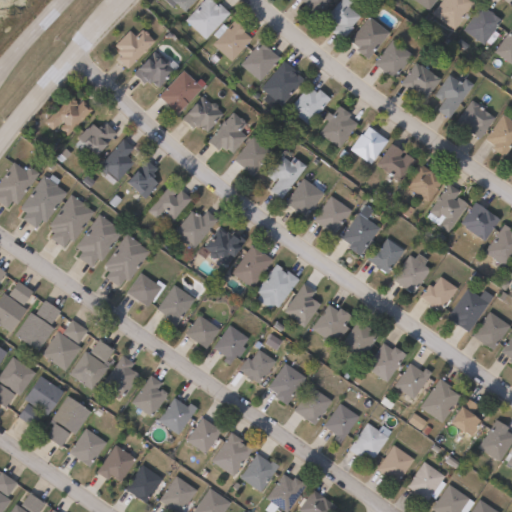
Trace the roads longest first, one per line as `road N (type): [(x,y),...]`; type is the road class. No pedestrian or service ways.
road 1 (residential): [(511,393),(169,142),(74,45)]
road 2 (residential): [(0,238),(395,511)]
road 3 (residential): [(379,501),(373,511),(82,493),(0,437)]
road 4 (residential): [(511,190),(260,0)]
road 5 (secondary): [(0,134),(117,0)]
